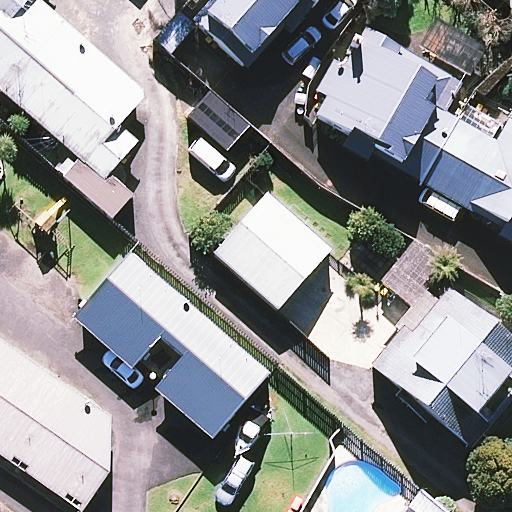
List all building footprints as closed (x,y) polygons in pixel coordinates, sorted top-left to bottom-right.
[(0,0),(0,92),(76,160),(61,177),(109,220),(130,197),(106,176),(134,144),(115,128),(142,97),(32,0),(0,0)] [(313,0),(211,0),(193,22),(242,65),(299,0),(300,0),(308,7),(313,0)] [(511,0),(495,0),(511,18),(511,0)] [(457,87),(359,29),(310,113),(419,177),(416,182),(476,217),(480,211),(511,230),(511,125),(506,122),(494,143),(442,113),(457,87)] [(326,252),(264,197),(212,255),(275,310),(326,252)] [(271,350),(143,233),(88,292),(215,410),(271,350)] [(511,397),(511,346),(445,292),(418,325),(411,319),(370,368),(469,449),(511,397)] [(0,435),(64,481),(123,397),(0,309),(0,435)]
